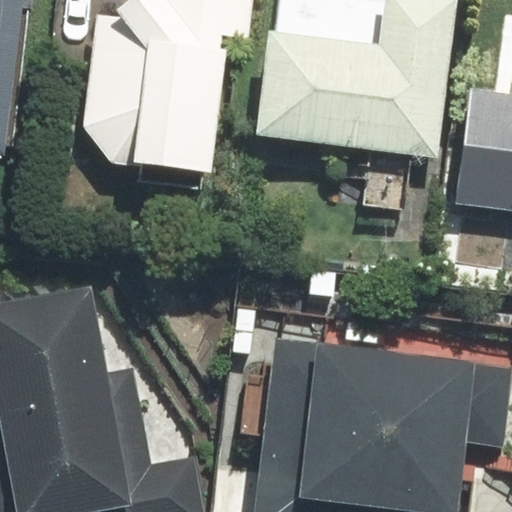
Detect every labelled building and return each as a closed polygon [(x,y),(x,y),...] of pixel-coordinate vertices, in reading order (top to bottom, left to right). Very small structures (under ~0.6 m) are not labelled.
[(0,0),(0,130),(29,0),(0,0)] [(74,140),(110,177),(195,185),(208,43),(237,46),(241,0),(147,0),(146,14),(86,8),(74,140)] [(435,0),(367,0),(364,56),(242,49),(236,149),(425,161),(435,0)] [(511,100),(450,95),(440,214),(511,220),(511,100)] [(0,511),(156,511),(156,509),(139,511),(111,511),(71,297),(0,310),(0,511)] [(445,511),(451,459),(499,464),(510,368),(248,340),(229,511),(445,511)]
